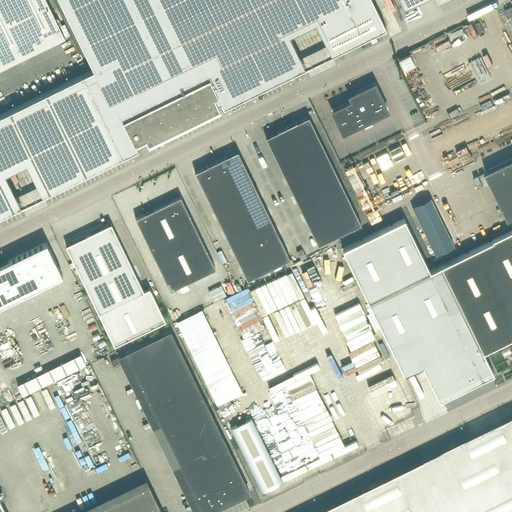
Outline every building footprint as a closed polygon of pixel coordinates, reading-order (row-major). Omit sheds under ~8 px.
[(0,0),(0,56),(59,27),(45,0),(0,0)] [(59,0),(93,69),(81,74),(121,156),(137,148),(135,143),(145,138),(147,143),(304,66),(288,34),(315,21),(330,53),(385,27),(371,0),(59,0)] [(430,45),(436,55),(445,51),(439,40),(430,45)] [(412,54),(416,63),(426,59),(422,50),(412,54)] [(457,78),(468,72),(465,67),(454,72),(457,78)] [(41,195),(121,156),(81,74),(0,113),(0,214),(20,205),(4,173),(25,162),(41,195)] [(387,110),(374,83),(354,93),(355,94),(355,96),(354,99),(352,100),(331,110),(342,132),(387,110)] [(435,89),(429,92),(434,103),(441,100),(435,89)] [(286,125),(304,162),(325,151),(308,115),(296,121),(286,125)] [(282,173),(304,162),(286,125),(276,130),(265,136),(282,173)] [(241,214),(263,204),(237,150),(215,160),(233,196),(241,214)] [(291,190),(334,170),(325,151),(304,162),(282,173),(291,190)] [(511,158),(485,172),(508,218),(511,216),(511,158)] [(211,207),(233,196),(215,160),(194,171),(211,207)] [(334,170),(291,190),(300,208),(343,187),(334,170)] [(343,187),(300,208),(308,226),(352,205),(343,187)] [(214,267),(179,195),(134,217),(169,289),(214,267)] [(220,225),(241,214),(233,196),(211,207),(220,225)] [(411,206),(435,254),(453,245),(429,197),(411,206)] [(250,232),(272,222),(263,204),(241,214),(250,232)] [(352,205),(308,226),(317,244),(360,223),(352,205)] [(229,243),(250,232),(241,214),(220,225),(229,243)] [(493,373),(482,351),(440,265),(429,270),(404,218),(342,248),(403,373),(421,364),(438,399),(493,373)] [(250,232),(259,250),(281,240),(272,222),(250,232)] [(110,223),(65,244),(98,312),(113,344),(164,319),(148,287),(142,289),(110,223)] [(485,346),(511,332),(511,229),(440,265),(482,351),(486,349),(485,346)] [(250,232),(229,243),(237,261),(259,250),(250,232)] [(281,240),(259,250),(237,261),(246,279),(289,258),(281,240)] [(6,259),(0,261),(0,304),(61,274),(45,241),(7,260),(6,259)] [(317,259),(313,261),(318,269),(322,267),(317,259)] [(283,272),(287,284),(310,277),(306,264),(283,272)] [(59,308),(64,319),(68,317),(63,306),(59,308)] [(255,327),(258,335),(266,333),(263,324),(255,327)] [(140,386),(186,364),(170,330),(124,353),(140,386)] [(285,380),(274,384),(282,404),(294,399),(292,395),(309,389),(289,340),(260,352),(267,368),(278,364),(285,380)] [(23,398),(88,370),(83,358),(18,387),(23,398)] [(186,364),(140,386),(153,413),(199,391),(186,364)] [(199,391),(153,413),(201,511),(206,511),(248,491),(199,391)] [(511,511),(511,413),(310,511),(511,511)] [(264,414),(253,420),(256,426),(267,420),(264,414)] [(337,459),(355,451),(340,417),(323,425),(337,459)] [(283,488),(255,421),(233,430),(260,497),(283,488)] [(288,486),(297,480),(291,470),(281,475),(288,486)] [(0,511),(161,511),(148,484),(90,511),(5,511),(0,500),(0,511)]
